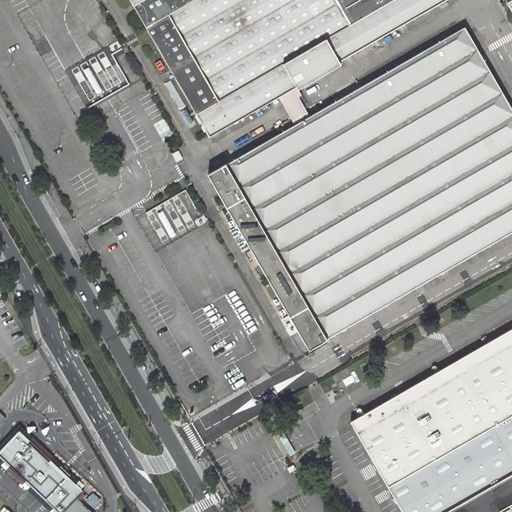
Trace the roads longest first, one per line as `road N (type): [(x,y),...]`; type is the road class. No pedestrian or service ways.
road 1 (unknown): [(1,0),(233,410)]
road 2 (primary): [(174,444),(0,137)]
road 3 (unknown): [(178,173),(480,0)]
road 4 (primary): [(41,305),(55,346),(161,511)]
road 5 (unclassified): [(41,305),(132,456),(174,444)]
